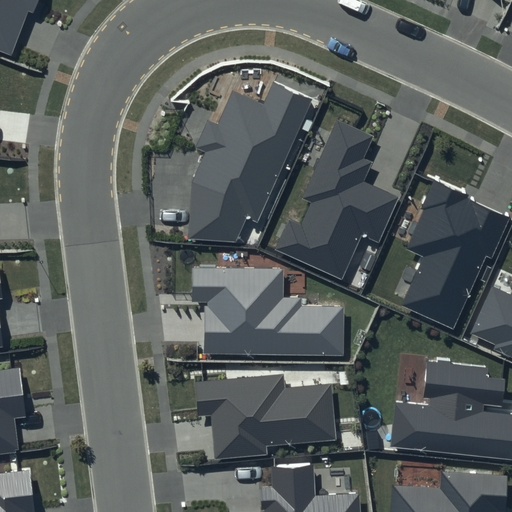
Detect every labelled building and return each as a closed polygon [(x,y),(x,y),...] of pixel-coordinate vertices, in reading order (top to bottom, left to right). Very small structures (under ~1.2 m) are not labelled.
[(39,0),(0,0),(0,50),(11,55),(28,12),(34,14),(39,0)] [(312,99),(273,81),(262,105),(233,92),(217,125),(208,120),(195,147),(205,151),(191,182),(188,239),(237,242),(247,217),(259,223),(312,99)] [(374,136),(338,120),(303,199),(311,203),(301,226),(288,220),(275,249),(343,279),(362,235),(380,243),(401,196),(366,180),(374,162),(364,157),(374,136)] [(511,216),(434,181),(405,247),(425,256),(403,305),(454,328),(486,256),(492,259),(511,216)] [(284,270),(193,268),(192,301),(206,301),(205,352),(344,355),(345,305),(300,304),(300,296),(283,296),(284,270)] [(511,287),(510,292),(492,284),(470,333),(496,345),(494,349),(511,357),(511,287)] [(487,367),(430,362),(426,403),(396,400),(391,448),(511,460),(511,413),(484,411),(485,405),(503,407),(505,380),(486,378),(487,367)] [(20,366),(0,368),(0,452),(19,450),(15,418),(27,416),(20,366)] [(282,374),(195,382),(198,416),(210,415),(214,459),(268,455),(267,446),(336,440),(331,385),(284,389),(282,374)] [(274,485),(260,486),(260,511),(360,511),(359,495),(315,497),(313,464),(273,466),(274,485)] [(37,511),(32,470),(0,473),(0,511),(37,511)] [(440,489),(393,486),(391,511),(505,511),(508,476),(442,472),(440,489)]
